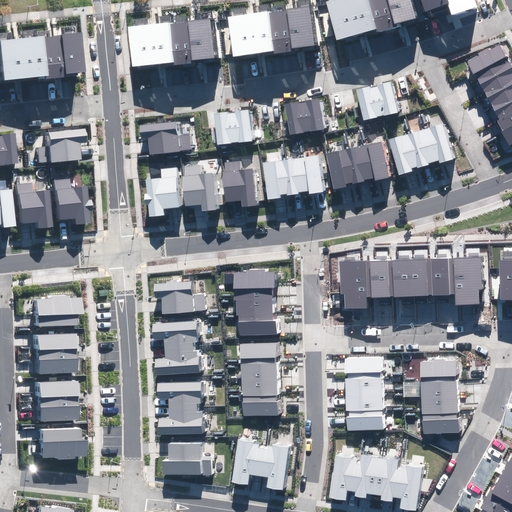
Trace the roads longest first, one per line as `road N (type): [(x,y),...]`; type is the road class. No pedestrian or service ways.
road 1 (residential): [(112,101),(306,78),(428,45)]
road 2 (residential): [(122,251),(132,492)]
road 3 (residential): [(307,230),(383,222),(499,182)]
road 4 (residential): [(437,511),(496,397),(504,328)]
road 5 (residential): [(312,333),(504,328)]
road 6 (residential): [(122,251),(307,230)]
road 7 (residential): [(312,333),(315,439),(305,511)]
road 8 (residential): [(0,296),(4,474)]
road 9 (residential): [(499,182),(428,45)]
road 10 (residential): [(122,251),(112,101)]
road 11 (residential): [(4,474),(132,492)]
road 12 (residential): [(132,492),(258,511)]
road 13 (residential): [(0,263),(122,251)]
